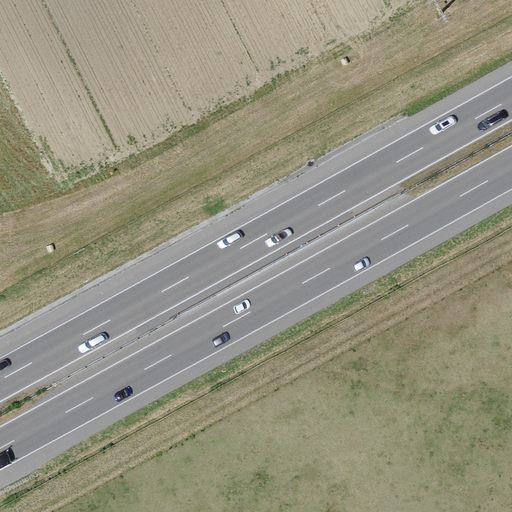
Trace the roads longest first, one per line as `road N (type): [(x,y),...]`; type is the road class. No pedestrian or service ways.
road 1 (motorway): [(511,98),(0,380)]
road 2 (motorway): [(0,448),(511,167)]
